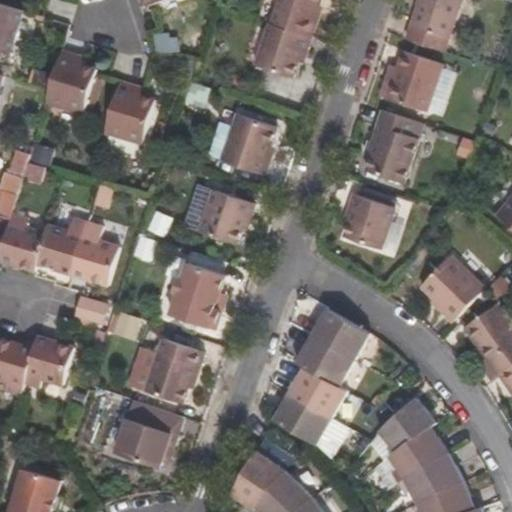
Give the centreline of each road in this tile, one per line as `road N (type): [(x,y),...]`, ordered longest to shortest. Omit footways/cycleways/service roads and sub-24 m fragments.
road 1 (residential): [(511,487),(485,430),(400,329),(282,259)]
road 2 (residential): [(371,0),(282,259)]
road 3 (residential): [(282,259),(197,511)]
